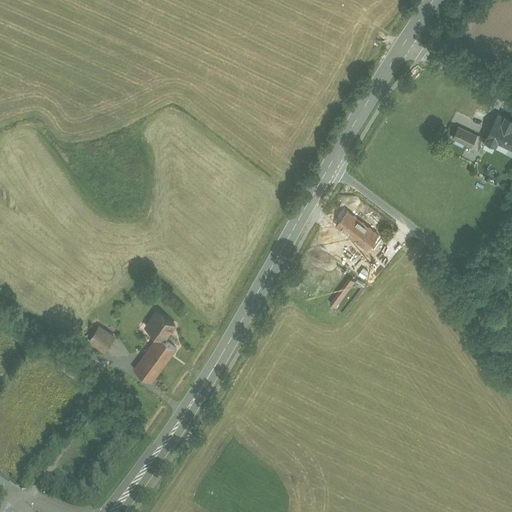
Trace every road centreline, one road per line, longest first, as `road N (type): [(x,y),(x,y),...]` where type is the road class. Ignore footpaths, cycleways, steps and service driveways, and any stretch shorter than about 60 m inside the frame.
road 1 (secondary): [(326,167),(225,347),(114,511)]
road 2 (unclassified): [(511,353),(431,243),(326,167)]
road 3 (secondary): [(402,45),(326,167)]
road 4 (unclassified): [(402,45),(511,96)]
